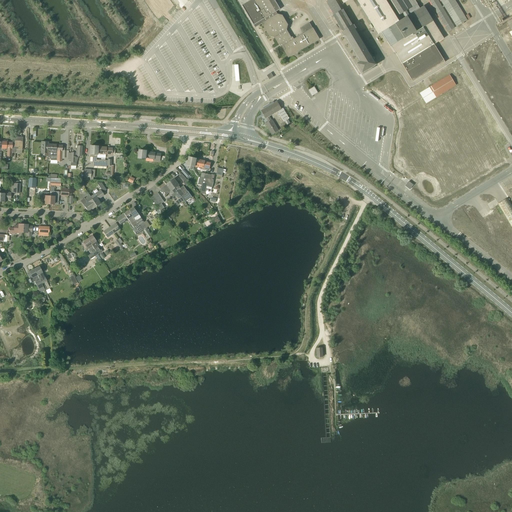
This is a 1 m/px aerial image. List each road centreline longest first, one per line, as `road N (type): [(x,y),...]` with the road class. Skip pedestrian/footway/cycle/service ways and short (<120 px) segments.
road 1 (track): [(369,193),(318,295),(320,336),(310,356),(324,362),(328,349)]
road 2 (tertiary): [(186,131),(301,156),(369,193)]
road 3 (tertiary): [(0,118),(186,131)]
road 4 (tertiary): [(511,313),(369,193)]
road 5 (residential): [(88,224),(175,163),(186,131)]
